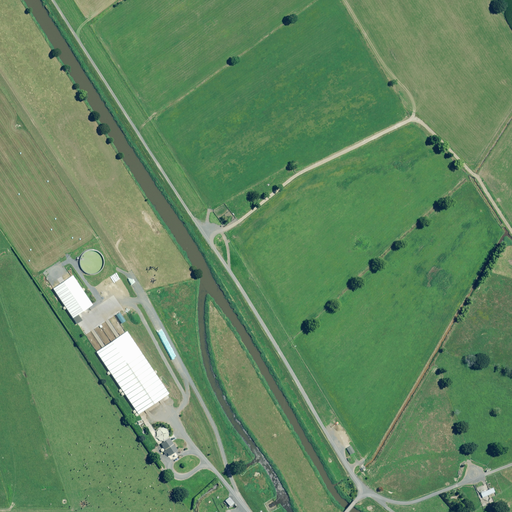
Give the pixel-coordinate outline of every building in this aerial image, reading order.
[(124,295),(118,283),(111,286),(113,291),(104,295),(107,303),(124,295)] [(126,332),(96,352),(138,414),(168,394),(126,332)] [(177,451),(169,438),(160,444),(165,451),(163,452),(165,455),(166,453),(169,457),(177,451)] [(354,452),(350,446),(346,448),(350,455),(354,452)] [(495,492),(493,488),(480,494),(482,498),(495,492)] [(233,503),(228,498),(225,501),(229,507),(233,503)]
